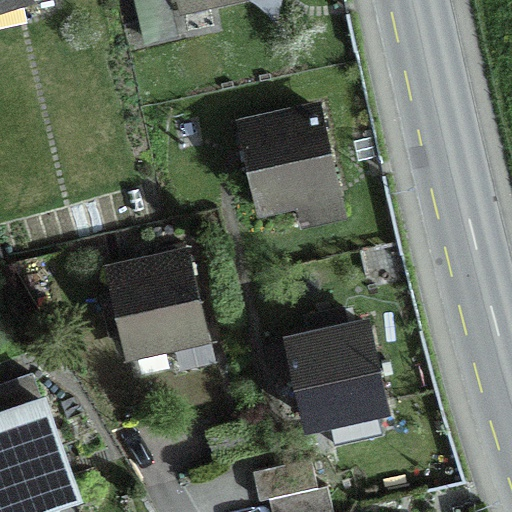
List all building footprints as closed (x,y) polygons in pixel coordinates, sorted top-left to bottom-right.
[(190,4),(189,0),(160,0),(168,35),(196,29),(190,4)] [(319,108),(241,126),(258,204),(337,187),(319,108)] [(188,253),(109,271),(127,349),(205,332),(188,253)] [(367,322),(289,339),(306,418),(384,400),(367,322)] [(0,411),(0,511),(2,511),(32,502),(28,493),(71,477),(42,396),(40,397),(0,411)] [(206,429),(213,458),(271,444),(264,415),(206,429)] [(259,499),(269,496),(317,486),(310,456),(252,469),(259,499)] [(317,486),(269,496),(272,511),(333,511),(327,483),(317,486)]
